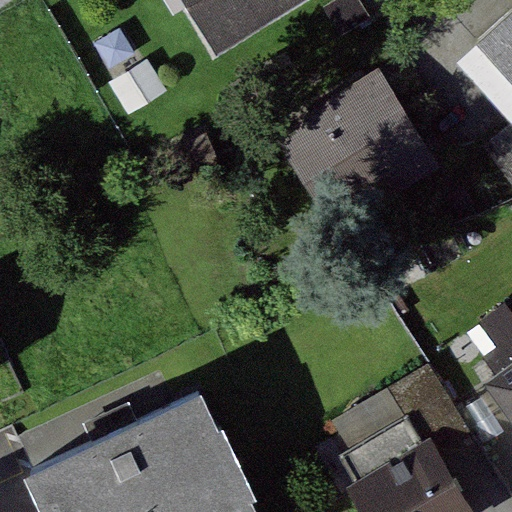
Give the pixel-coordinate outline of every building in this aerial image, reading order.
[(318,0),(203,0),(235,51),(318,0)] [(511,33),(483,62),(511,91),(511,33)] [(442,159),(384,74),(290,137),(348,222),(442,159)] [(0,354),(36,337),(3,269),(0,270),(0,354)] [(285,511),(216,370),(35,458),(61,511),(285,511)] [(486,511),(439,427),(361,470),(384,511),(486,511)]
